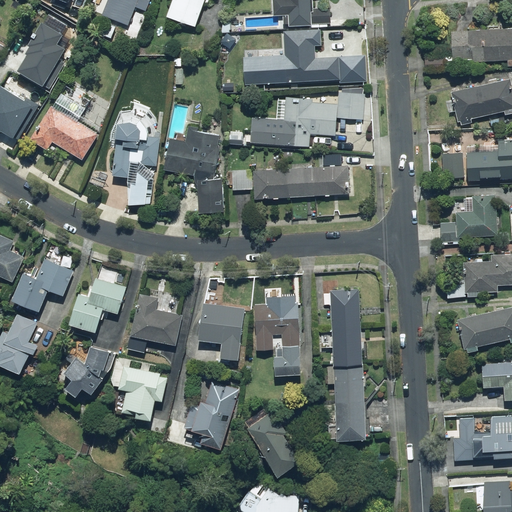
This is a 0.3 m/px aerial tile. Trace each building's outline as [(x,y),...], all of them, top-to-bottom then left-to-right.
[(50,0),(50,2),(60,6),(65,9),(68,0),(50,0)] [(111,0),(106,14),(131,24),(140,4),(149,8),(152,0),(111,0)] [(175,0),(171,11),(200,22),(208,0),(175,0)] [(276,0),(277,13),(286,13),(287,25),(318,23),(318,22),(337,21),(336,4),(319,5),(318,0),(276,0)] [(68,30),(47,17),(31,41),(34,43),(30,49),(33,51),(23,66),(49,83),(73,44),(64,37),(68,30)] [(120,24),(106,18),(100,29),(114,36),(120,24)] [(242,56),(243,83),(344,80),(344,84),(366,83),(365,56),(318,57),(318,43),(324,43),(324,29),(286,31),(287,54),(242,56)] [(511,30),(451,30),(451,59),(507,59),(507,67),(511,66),(511,30)] [(0,57),(9,40),(1,35),(0,37),(0,57)] [(188,66),(184,66),(185,56),(175,55),(174,65),(179,66),(178,83),(187,84),(188,66)] [(510,79),(450,92),(452,103),(447,104),(449,114),(454,113),(456,122),(459,121),(460,128),(473,126),(471,119),(502,112),(503,116),(511,113),(511,87),(511,88),(510,79)] [(0,130),(17,141),(39,104),(26,97),(24,101),(0,86),(0,130)] [(310,134),(335,136),(337,117),(364,119),(365,93),(362,93),(362,89),(342,89),(342,92),(338,92),(337,104),(311,103),(311,99),(286,96),(285,99),(277,99),(276,118),(251,117),(251,142),(309,146),(310,134)] [(98,133),(53,105),(32,139),(50,149),(54,142),(82,159),(98,133)] [(118,125),(112,176),(127,177),(130,163),(157,166),(159,138),(155,136),(155,135),(155,134),(155,133),(155,132),(156,131),(156,130),(156,129),(155,128),(155,127),(155,126),(155,125),(155,124),(154,123),(154,122),(154,121),(153,120),(153,119),(152,118),(152,117),(151,117),(151,116),(151,115),(150,115),(149,114),(144,117),(133,110),(123,111),(118,125)] [(189,139),(176,137),(172,169),(206,172),(206,208),(231,208),(230,175),(220,175),(224,144),(221,144),(223,131),(202,128),(203,126),(191,124),(189,139)] [(466,162),(466,178),(511,177),(511,147),(498,148),(498,161),(466,162)] [(323,152),(324,165),(259,169),(261,197),(354,190),(353,163),(347,163),(346,151),(323,152)] [(152,201),(154,175),(143,166),(142,179),(140,179),(139,200),(152,201)] [(256,167),(234,167),(234,187),(256,187),(256,167)] [(494,236),(495,194),(471,194),(470,212),(454,211),(454,222),(441,222),(440,242),(459,243),(460,235),(494,236)] [(13,242),(0,235),(0,275),(14,282),(25,257),(10,250),(13,242)] [(511,253),(490,253),(491,260),(463,261),(463,286),(445,286),(445,298),(477,298),(477,294),(498,293),(497,287),(511,286),(511,253)] [(74,272),(42,260),(35,280),(23,276),(13,300),(42,311),(50,291),(64,297),(74,272)] [(133,284),(100,275),(95,293),(85,290),(76,321),(104,328),(110,307),(125,311),(133,284)] [(366,439),(362,364),(359,289),(330,291),(334,366),(338,440),(366,439)] [(161,299),(140,295),(133,337),(130,349),(147,352),(149,340),(179,346),(185,315),(159,310),(161,299)] [(300,347),(299,304),(295,304),(295,297),(268,297),(268,305),(256,305),(257,350),(275,349),(275,336),(282,335),(282,347),(283,355),(276,356),(277,375),(303,375),(303,347),(300,347)] [(245,308),(205,304),(201,340),(222,343),(220,357),(239,360),(245,308)] [(511,306),(455,319),(461,349),(507,339),(508,342),(511,341),(511,306)] [(35,323),(14,315),(6,335),(2,333),(0,339),(0,360),(1,361),(0,361),(0,364),(21,374),(29,355),(34,357),(38,347),(27,343),(34,327),(35,323)] [(86,365),(76,357),(65,372),(74,379),(69,385),(81,394),(86,387),(94,393),(105,380),(96,373),(105,374),(108,349),(88,346),(86,365)] [(118,385),(118,388),(117,390),(126,391),(122,409),(137,412),(136,419),(151,422),(155,404),(160,405),(164,383),(157,381),(158,377),(159,371),(112,361),(110,384),(118,385)] [(511,362),(483,361),(481,390),(487,390),(487,386),(501,387),(501,399),(511,399),(511,362)] [(238,391),(211,385),(207,401),(204,401),(202,407),(192,405),(187,428),(196,430),(197,428),(205,430),(202,443),(225,449),(238,391)] [(303,460),(272,412),(247,428),(278,476),(303,460)] [(475,418),(459,418),(458,444),(453,444),(452,461),(478,462),(478,453),(490,453),(490,459),(510,459),(511,435),(511,413),(490,413),(490,432),(475,432),(475,418)] [(288,487),(279,482),(275,486),(266,477),(243,500),(255,511),(296,511),(297,511),(307,511),(308,490),(288,487)] [(509,481),(483,482),(484,511),(511,511),(511,490),(509,491),(509,481)]
